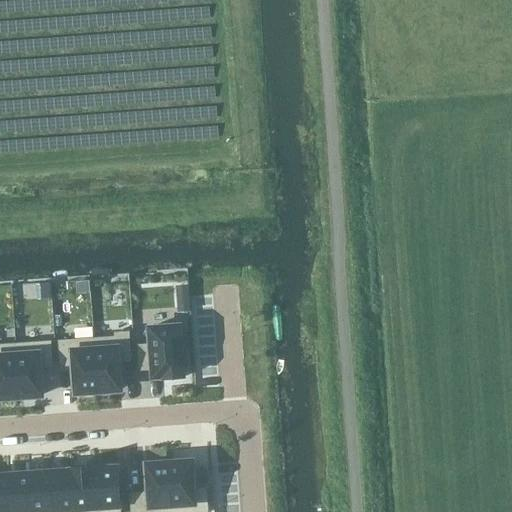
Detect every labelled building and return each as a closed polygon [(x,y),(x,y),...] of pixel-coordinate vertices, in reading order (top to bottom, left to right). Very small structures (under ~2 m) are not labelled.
[(150,344),(138,345),(139,370),(152,369),(153,377),(163,377),(163,379),(183,378),(182,370),(186,369),(185,352),(181,352),(179,326),(149,328),(150,344)] [(115,337),(94,338),(97,392),(99,392),(99,391),(120,390),(118,362),(131,361),(129,332),(115,333),(115,337)] [(94,338),(58,341),(60,366),(73,365),(75,393),(96,391),(96,392),(97,392),(94,338)] [(50,342),(15,344),(19,397),(20,397),(41,395),(39,368),(52,367),(50,342)] [(15,344),(0,345),(0,398),(17,397),(19,397),(15,344)] [(170,462),(169,462),(171,511),(207,511),(206,488),(193,489),(191,461),(170,463),(170,462)] [(148,492),(130,494),(130,511),(171,511),(169,462),(167,463),(146,464),(148,492)] [(95,468),(94,468),(97,511),(119,511),(117,467),(102,468),(95,468)] [(93,468),(73,469),(75,511),(97,511),(94,468),(93,468)] [(58,471),(51,471),(53,511),(75,511),(73,469),(72,469),(72,470),(58,471)] [(32,472),(30,472),(32,511),(53,511),(51,471),(44,472),(32,473),(32,472)] [(15,474),(8,474),(10,511),(32,511),(30,472),(27,473),(15,474)] [(0,511),(10,511),(8,474),(1,475),(0,474),(0,511)]
